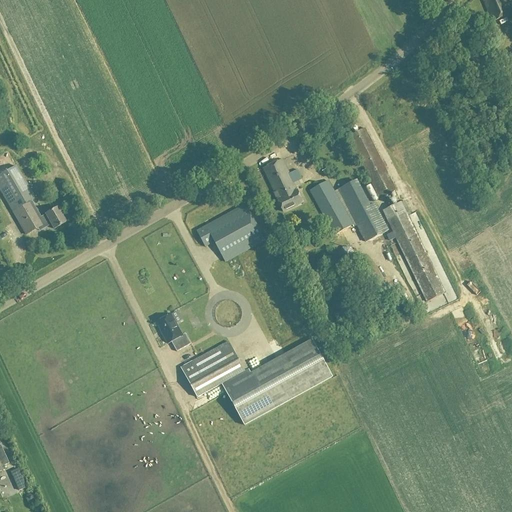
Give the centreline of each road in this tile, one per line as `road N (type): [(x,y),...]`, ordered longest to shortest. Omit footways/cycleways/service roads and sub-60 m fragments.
road 1 (unclassified): [(0,306),(349,94),(458,0)]
road 2 (track): [(104,245),(231,511)]
